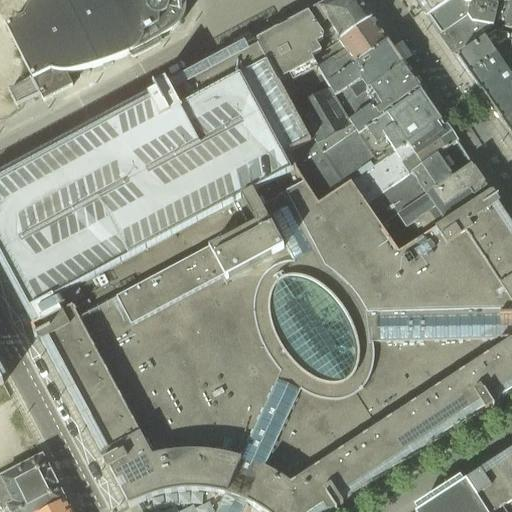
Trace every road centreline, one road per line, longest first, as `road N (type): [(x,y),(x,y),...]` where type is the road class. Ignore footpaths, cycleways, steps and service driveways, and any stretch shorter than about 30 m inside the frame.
road 1 (residential): [(0,336),(93,511)]
road 2 (residential): [(0,150),(167,62)]
